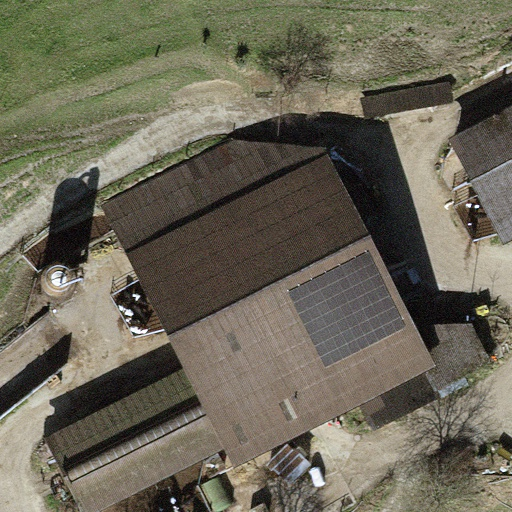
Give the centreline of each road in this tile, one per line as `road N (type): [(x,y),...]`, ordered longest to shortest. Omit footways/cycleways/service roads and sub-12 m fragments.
road 1 (track): [(511,280),(484,275),(432,231),(378,142),(293,116),(229,121),(0,240)]
road 2 (track): [(378,142),(446,130),(511,94)]
